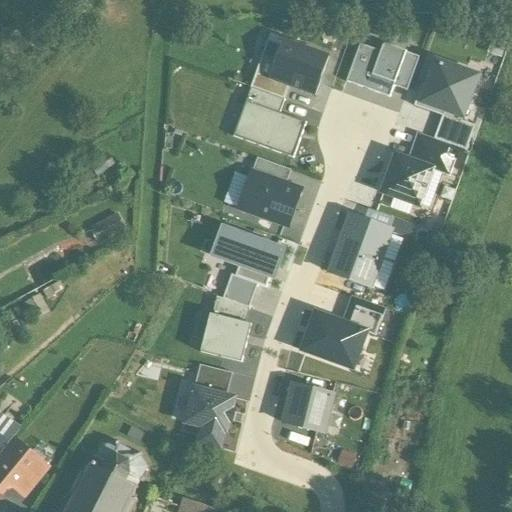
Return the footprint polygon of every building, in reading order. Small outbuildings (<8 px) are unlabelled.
[(256,75),(270,80),(282,47),(268,42),(256,75)] [(270,80),(270,81),(289,88),(315,97),(329,58),(284,42),(282,47),(270,80)] [(381,53),(361,46),(347,83),(390,99),(394,87),(407,53),(384,45),(381,53)] [(407,53),(394,87),(407,92),(420,58),(407,53)] [(478,78),(437,63),(428,88),(422,104),(433,108),(445,113),(463,119),(478,78)] [(251,89),(284,101),(289,88),(270,81),(270,80),(256,75),(251,89)] [(422,104),(428,88),(422,86),(414,108),(431,114),(433,108),(422,104)] [(251,89),(246,102),(280,114),(284,101),(251,89)] [(234,138),(293,159),(306,124),(280,114),(246,102),(234,138)] [(445,113),(435,141),(451,146),(466,152),(475,128),(462,123),(463,119),(445,113)] [(418,135),(408,162),(433,171),(432,172),(450,178),(456,161),(447,157),(451,146),(435,141),(418,135)] [(397,158),(384,194),(420,207),(432,172),(433,171),(408,162),(397,158)] [(257,160),(252,174),(286,186),(291,172),(257,160)] [(286,186),(252,174),(239,210),(288,228),(301,191),(286,186)] [(352,217),(330,275),(370,289),(391,231),(352,217)] [(120,219),(98,230),(107,245),(128,233),(120,219)] [(213,258),(239,267),(270,279),(274,280),(284,252),(224,230),(213,258)] [(239,267),(235,277),(259,286),(266,289),(270,279),(239,267)] [(223,300),(250,310),(259,286),(235,277),(232,276),(223,300)] [(217,298),(212,316),(246,324),(250,310),(223,300),(217,298)] [(342,324),(367,333),(366,334),(376,338),(386,310),(352,298),(342,324)] [(342,324),(316,315),(303,352),(353,370),(366,334),(367,333),(342,324)] [(201,354),(242,364),(252,326),(246,324),(212,316),(211,316),(201,354)] [(200,366),(194,390),(227,398),(233,374),(200,366)] [(285,425),(324,435),(333,396),(294,386),(285,425)] [(227,398),(194,390),(186,425),(204,429),(200,444),(221,449),(224,434),(226,435),(229,423),(231,424),(234,412),(232,412),(235,400),(227,398)] [(0,412),(0,455),(1,456),(13,440),(22,429),(0,412)] [(48,469),(13,440),(1,456),(0,456),(0,491),(0,492),(3,494),(7,489),(14,489),(25,497),(48,469)] [(86,476),(84,475),(83,472),(81,473),(82,476),(73,493),(70,494),(71,497),(74,496),(76,497),(69,510),(66,508),(64,511),(66,511),(129,511),(134,503),(138,501),(137,499),(133,500),(132,499),(136,490),(139,489),(138,485),(140,482),(143,484),(144,481),(141,480),(146,469),(148,469),(148,467),(146,467),(140,457),(142,455),(141,453),(137,455),(133,453),(134,451),(123,446),(123,447),(118,445),(118,441),(115,442),(115,445),(103,445),(103,444),(101,445),(101,447),(96,457),(93,455),(92,458),(95,459),(93,463),(90,464),(91,467),(86,476)] [(216,511),(217,511),(184,501),(180,511),(216,511)]
